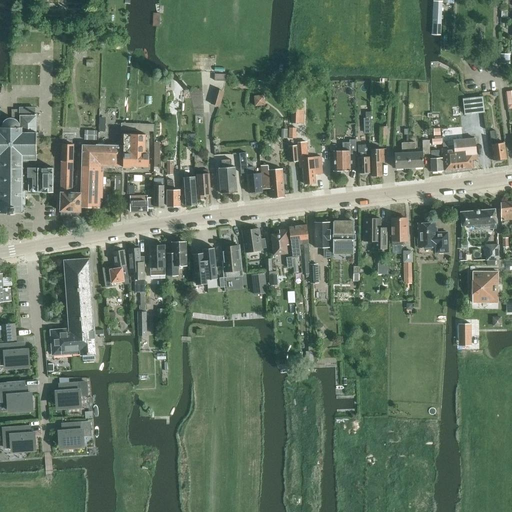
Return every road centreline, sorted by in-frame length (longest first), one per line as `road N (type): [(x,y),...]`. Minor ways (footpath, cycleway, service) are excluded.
road 1 (tertiary): [(31,250),(511,177)]
road 2 (residential): [(31,250),(48,449)]
road 3 (unclassified): [(511,166),(497,0)]
